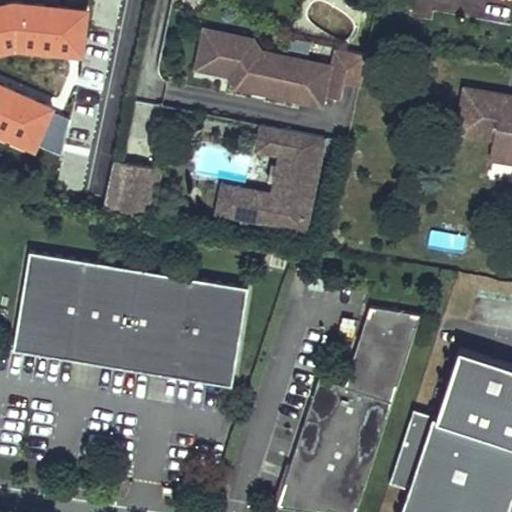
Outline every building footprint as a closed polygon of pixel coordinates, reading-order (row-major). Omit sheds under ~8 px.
[(1,61),(43,71),(48,52),(91,64),(104,17),(37,0),(30,27),(10,22),(1,61)] [(15,0),(10,22),(30,27),(37,0),(36,0),(15,0)] [(218,45),(234,36),(208,30),(199,70),(225,76),(215,60),(218,45)] [(336,51),(332,69),(262,53),(255,41),(234,36),(218,45),(215,60),(225,76),(239,79),(237,89),(254,93),(256,83),(267,86),(265,95),(323,108),(325,100),(342,103),(345,87),(361,90),(368,59),(336,51)] [(254,93),(265,95),(267,86),(256,83),(254,93)] [(500,138),(499,148),(507,160),(511,160),(511,93),(469,87),(463,133),(500,138)] [(302,235),(324,143),(263,129),(257,157),(275,161),(273,170),(270,170),(266,185),(269,186),(267,197),(219,186),(212,214),(302,235)] [(498,158),(507,160),(499,148),(498,158)] [(156,168),(113,158),(112,167),(106,190),(104,209),(146,217),(156,168)] [(232,382),(248,284),(29,249),(14,348),(153,370),(154,360),(175,363),(173,373),(232,382)] [(355,511),(422,310),(372,300),(346,379),(321,371),(292,459),(298,460),(291,481),(286,479),(277,504),(332,511),(355,511)] [(511,362),(459,346),(437,414),(414,406),(389,480),(409,486),(401,511),(405,511),(507,511),(511,497),(511,362)] [(173,373),(175,363),(154,360),(153,370),(173,373)] [(298,460),(292,459),(286,479),(291,481),(298,460)]
